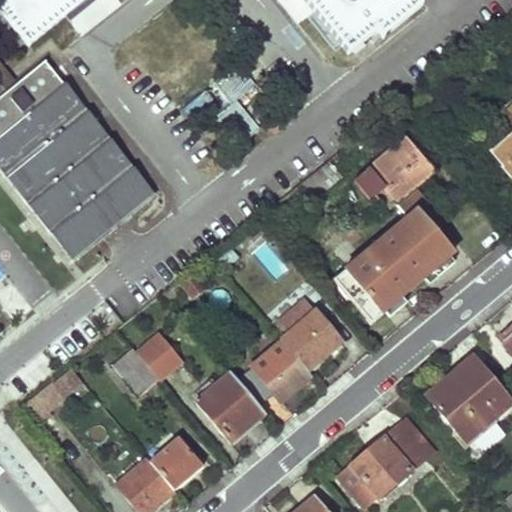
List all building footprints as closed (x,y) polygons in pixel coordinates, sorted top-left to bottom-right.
[(0,0),(0,20),(2,24),(27,56),(97,0),(0,0)] [(292,0),(346,66),(374,43),(382,50),(419,18),(403,0),(292,0)] [(16,97),(0,110),(0,165),(76,262),(152,202),(49,72),(16,97)] [(427,110),(417,97),(401,110),(411,123),(427,110)] [(511,107),(499,119),(511,135),(492,152),(511,176),(511,107)] [(407,219),(422,236),(439,221),(413,191),(435,173),(406,139),(367,172),(382,189),(407,219)] [(370,199),(382,189),(367,172),(355,182),(370,199)] [(312,199),(302,176),(275,206),(286,220),(312,199)] [(445,263),(407,219),(336,281),(374,325),(445,263)] [(208,290),(197,278),(185,288),(195,300),(208,290)] [(283,343),(308,373),(344,343),(316,310),(313,313),(304,301),(291,312),(301,323),(280,340),(283,343)] [(511,349),(511,326),(500,336),(511,349)] [(148,345),(171,372),(181,363),(159,337),(148,345)] [(283,343),(238,382),(259,407),(275,394),(281,400),(311,377),(308,373),(283,343)] [(136,355),(158,381),(171,372),(148,345),(136,355)] [(136,355),(132,350),(114,367),(140,398),(158,381),(136,355)] [(463,443),(509,405),(472,359),(425,397),(463,443)] [(48,409),(81,383),(69,369),(24,396),(26,398),(38,424),(51,414),(48,409)] [(238,382),(231,374),(197,404),(231,443),(265,414),(259,407),(238,382)] [(433,452),(407,419),(337,478),(364,510),(433,452)] [(477,456),(503,436),(496,427),(470,447),(477,456)] [(150,464),(174,491),(202,467),(178,440),(150,464)] [(150,464),(148,461),(119,487),(141,511),(151,511),(174,491),(150,464)] [(511,511),(511,493),(501,503),(507,511),(511,511)] [(327,511),(315,497),(297,511),(327,511)]
